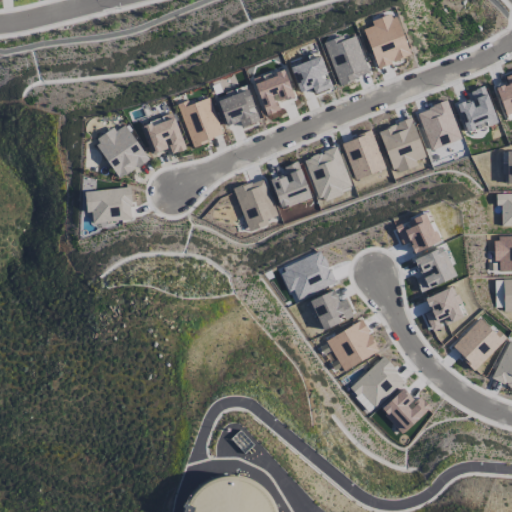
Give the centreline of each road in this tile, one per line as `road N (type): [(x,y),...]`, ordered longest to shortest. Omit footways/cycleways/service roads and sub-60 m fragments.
road 1 (residential): [(511,40),(212,170),(180,192)]
road 2 (residential): [(511,409),(460,383),(374,272)]
